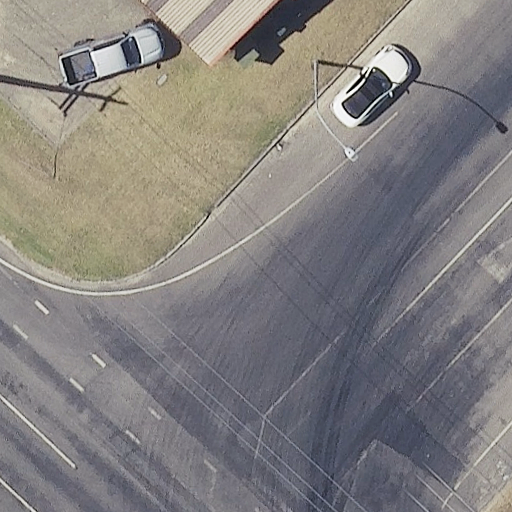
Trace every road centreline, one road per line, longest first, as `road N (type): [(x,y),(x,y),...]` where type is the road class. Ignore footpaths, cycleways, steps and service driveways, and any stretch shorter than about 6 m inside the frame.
road 1 (unclassified): [(511,175),(197,511)]
road 2 (secondary): [(0,387),(132,511)]
